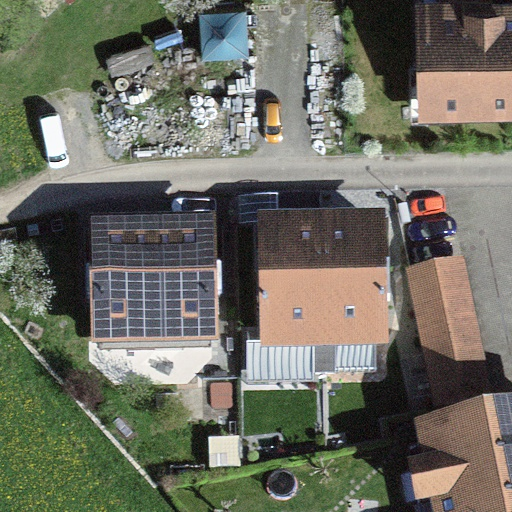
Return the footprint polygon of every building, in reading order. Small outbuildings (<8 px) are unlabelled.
[(511,8),(417,9),(417,110),(511,109),(511,8)] [(262,227),(262,341),(380,341),(381,227),(341,227),(310,227),(262,227)] [(90,232),(91,341),(215,339),(214,231),(163,231),(143,232),(90,232)] [(461,263),(414,272),(440,409),(486,401),(483,384),(477,350),(472,322),(467,299),(463,272),(461,263)] [(511,511),(511,416),(427,434),(442,511),(511,511)]
